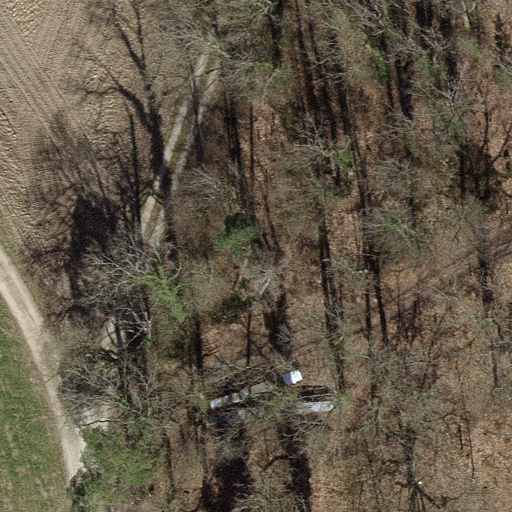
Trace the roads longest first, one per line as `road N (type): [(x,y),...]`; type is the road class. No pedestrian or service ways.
road 1 (track): [(95,429),(252,0)]
road 2 (track): [(106,511),(95,429),(0,245)]
